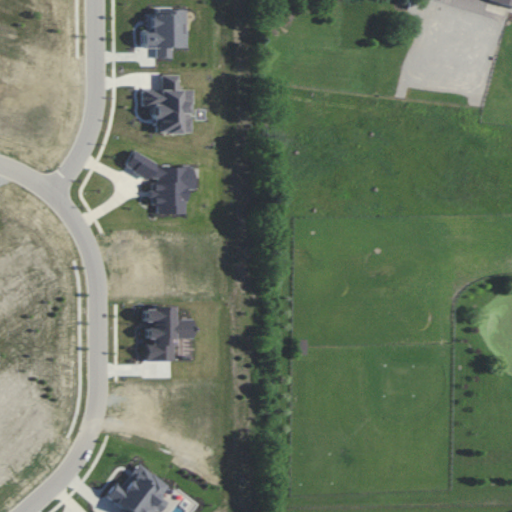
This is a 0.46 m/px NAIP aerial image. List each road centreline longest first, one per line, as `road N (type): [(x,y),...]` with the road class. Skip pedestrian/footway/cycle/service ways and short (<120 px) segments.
road 1 (residential): [(0,164),(48,190),(71,216),(98,288),(90,428),(74,460),(18,511)]
road 2 (residential): [(48,190),(81,154),(93,118),(96,0)]
